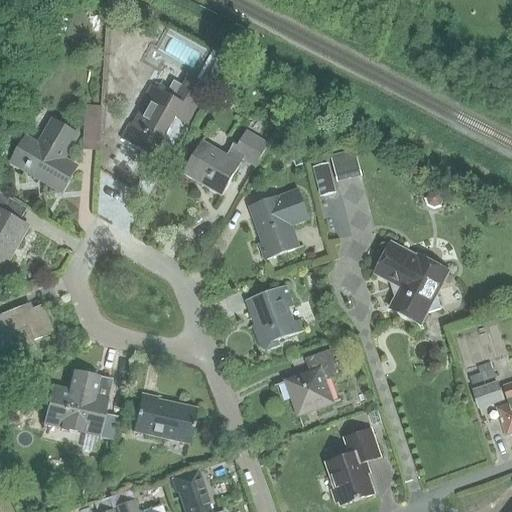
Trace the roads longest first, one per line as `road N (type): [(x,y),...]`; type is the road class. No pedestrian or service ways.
road 1 (residential): [(207,358),(110,337),(94,326),(75,278),(87,250)]
road 2 (residential): [(207,358),(175,276),(120,244),(87,250)]
road 3 (residential): [(265,511),(207,358)]
